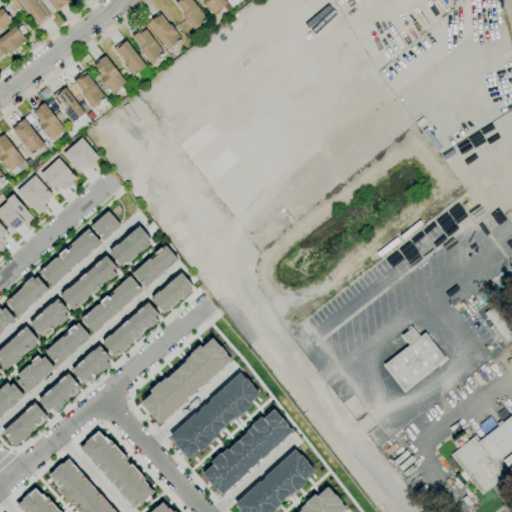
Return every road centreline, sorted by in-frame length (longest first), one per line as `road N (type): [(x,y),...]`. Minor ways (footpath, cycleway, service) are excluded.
road 1 (residential): [(0,491),(204,305)]
road 2 (residential): [(0,97),(121,0)]
road 3 (residential): [(104,396),(207,511)]
road 4 (residential): [(0,278),(109,183)]
